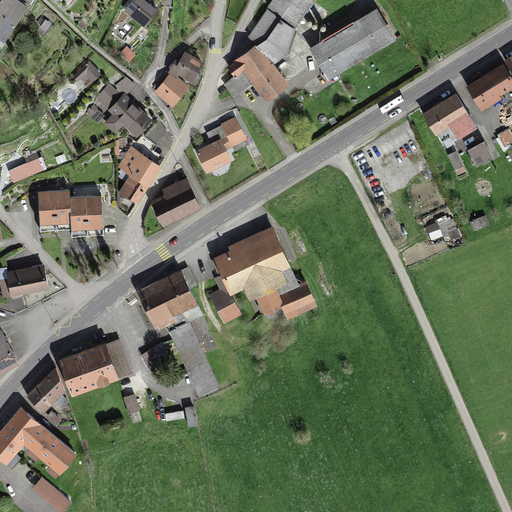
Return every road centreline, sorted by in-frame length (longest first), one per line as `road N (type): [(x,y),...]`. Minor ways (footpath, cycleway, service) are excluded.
road 1 (unclassified): [(332,144),(379,230),(504,511)]
road 2 (primary): [(332,144),(146,266)]
road 3 (primary): [(511,34),(332,144)]
road 4 (residential): [(146,266),(137,220),(181,143)]
road 5 (residential): [(93,307),(0,215)]
road 6 (primary): [(93,307),(1,397)]
